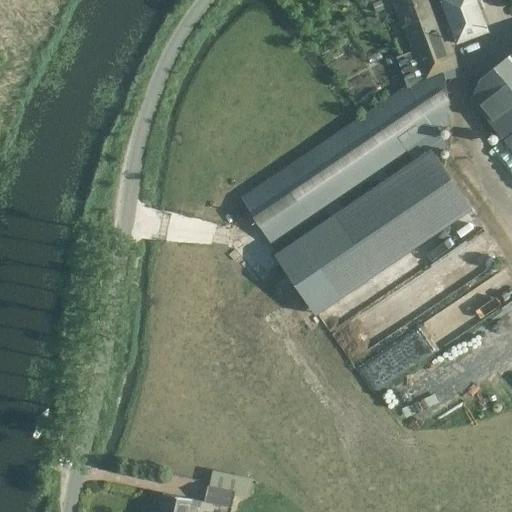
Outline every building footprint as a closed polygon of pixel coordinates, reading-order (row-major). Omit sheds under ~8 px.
[(374,177),(380,184),(433,151),(445,143),(438,131),(448,124),(447,80),(461,75),(443,27),(449,24),(456,44),(488,32),(476,0),(393,0),(421,76),(241,198),(271,246),(374,177)] [(511,55),(474,86),(510,137),(511,136),(511,55)] [(316,314),(472,209),(433,151),(380,184),(276,254),(316,314)] [(235,491),(208,486),(207,486),(204,502),(232,507),(235,491)] [(189,511),(192,499),(163,494),(158,511),(189,511)]
